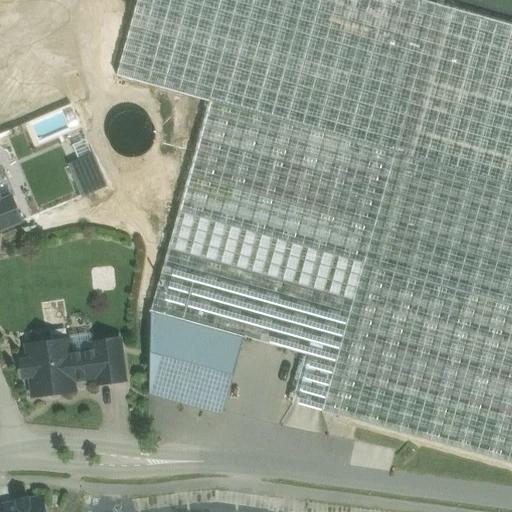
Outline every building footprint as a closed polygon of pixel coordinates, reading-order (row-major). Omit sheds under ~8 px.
[(511,25),(418,0),(138,0),(118,74),(210,100),(151,311),(246,337),(310,355),(336,362),(322,413),(358,422),(511,464),(511,25)] [(246,337),(151,311),(147,396),(225,416),(246,337)] [(93,344),(92,336),(87,335),(71,337),(68,341),(70,354),(94,351),(93,344)] [(119,340),(93,344),(94,351),(98,377),(98,383),(124,380),(119,340)] [(68,341),(26,346),(28,360),(22,361),(24,377),(30,376),(33,396),(75,390),(73,380),(98,377),(94,351),(70,354),(68,341)] [(296,405),(322,413),(336,362),(310,355),(296,405)] [(44,511),(41,499),(28,502),(27,498),(17,500),(18,504),(4,507),(5,511),(44,511)]
